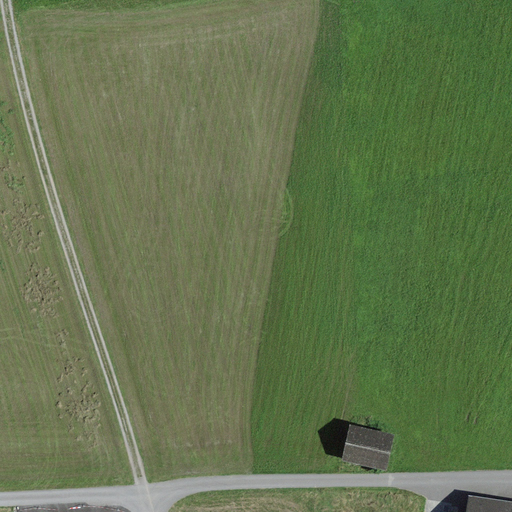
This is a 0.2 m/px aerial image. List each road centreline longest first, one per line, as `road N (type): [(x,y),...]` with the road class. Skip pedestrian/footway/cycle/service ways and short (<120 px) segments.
road 1 (track): [(6,0),(37,149),(104,350),(139,490)]
road 2 (residential): [(139,490),(189,479),(511,474)]
road 3 (track): [(0,493),(139,490)]
